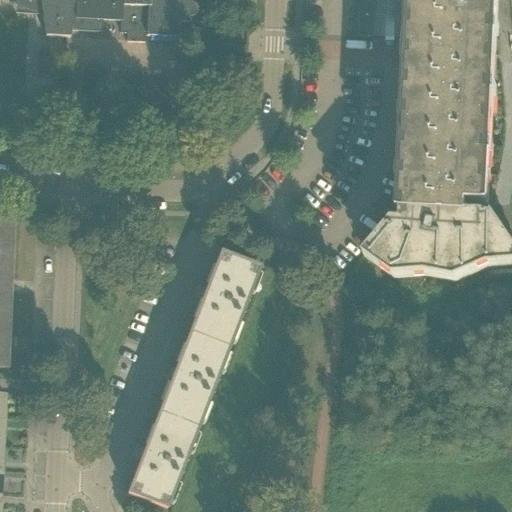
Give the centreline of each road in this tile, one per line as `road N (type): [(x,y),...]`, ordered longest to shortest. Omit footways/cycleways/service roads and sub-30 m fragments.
road 1 (residential): [(54,477),(64,183)]
road 2 (residential): [(95,482),(192,235)]
road 3 (residential): [(177,193),(210,179),(261,126),(275,0)]
